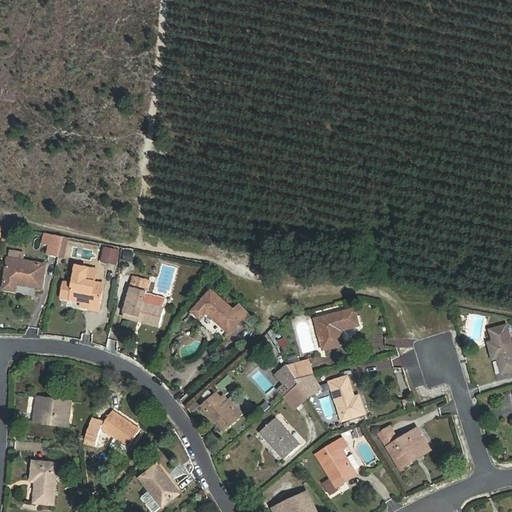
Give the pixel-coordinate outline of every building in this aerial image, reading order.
[(50,254),(61,256),(65,238),(46,234),(45,242),(52,244),(50,254)] [(65,238),(61,256),(66,257),(69,239),(65,238)] [(104,246),(101,262),(118,265),(121,249),(104,246)] [(48,265),(10,258),(5,289),(17,291),(19,284),(44,290),(48,265)] [(97,268),(77,264),(74,282),(65,280),(63,293),(72,295),(71,297),(83,299),(82,304),(90,306),(90,307),(99,309),(104,282),(95,280),(97,268)] [(135,276),(125,312),(140,316),(139,321),(161,326),(165,308),(157,306),(145,302),(147,294),(150,280),(135,276)] [(246,323),(253,315),(243,304),(236,311),(213,290),(192,311),(201,319),(207,313),(222,326),(223,325),(231,333),(243,321),(246,323)] [(157,306),(159,297),(147,294),(145,302),(157,306)] [(360,326),(356,309),(317,320),(325,350),(345,344),(341,330),(360,326)] [(125,312),(124,317),(139,321),(140,316),(125,312)] [(496,328),(492,329),(495,341),(491,342),(496,359),(500,358),(505,373),(511,370),(511,335),(509,324),(499,327),(496,328)] [(224,340),(231,333),(223,325),(222,326),(215,332),(224,340)] [(309,359),(287,364),(297,379),(314,374),(309,359)] [(390,359),(368,364),(370,373),(392,368),(390,359)] [(287,364),(277,374),(285,384),(291,390),(299,383),(297,379),(287,364)] [(403,370),(394,373),(401,394),(410,392),(403,370)] [(309,398),(323,389),(314,374),(297,379),(299,383),(309,398)] [(344,420),(367,413),(361,395),(356,396),(349,376),(332,382),(344,420)] [(286,395),(297,408),(309,398),(299,383),(291,390),(286,395)] [(285,384),(279,389),(285,396),(286,395),(291,390),(285,384)] [(223,400),(216,393),(203,406),(226,431),(243,417),(226,398),(223,400)] [(70,429),(74,401),(39,395),(34,423),(70,429)] [(404,408),(412,406),(410,398),(402,400),(404,408)] [(94,416),(86,444),(99,447),(104,430),(130,448),(143,432),(113,412),(106,421),(94,416)] [(302,445),(278,417),(261,433),(284,460),(302,445)] [(384,439),(395,432),(391,424),(379,432),(384,439)] [(404,470),(417,460),(414,455),(428,444),(418,428),(400,440),(395,432),(384,439),(404,470)] [(317,454),(321,461),(338,488),(358,476),(357,473),(363,469),(356,458),(349,461),(342,449),(347,446),(343,439),(317,454)] [(432,450),(428,444),(414,455),(417,460),(432,450)] [(56,506),(60,465),(33,462),(32,482),(37,482),(36,504),(56,506)] [(182,493),(160,465),(143,477),(152,491),(144,496),(155,511),(156,511),(164,507),(182,493)] [(295,472),(299,487),(306,484),(302,470),(295,472)] [(317,511),(309,493),(275,508),(276,511),(317,511)]
